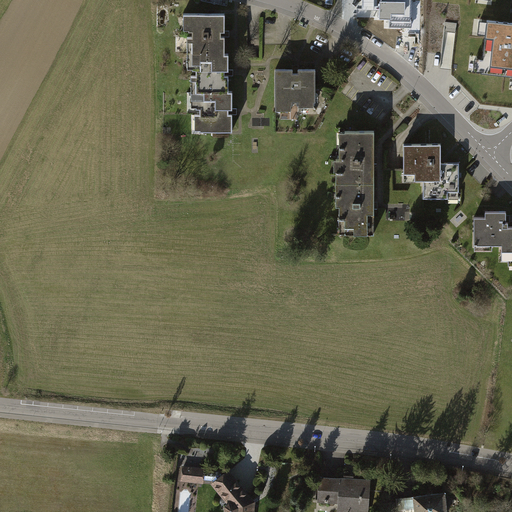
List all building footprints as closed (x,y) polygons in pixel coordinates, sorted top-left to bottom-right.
[(416,0),(378,0),(379,21),(387,21),(387,29),(416,30),(416,0)] [(227,19),(184,19),(185,74),(228,74),(227,63),(227,37),(227,19)] [(511,24),(479,20),(477,35),(486,37),(484,60),(475,59),(473,73),(511,77),(511,80),(511,86),(511,24)] [(293,69),(276,69),(275,111),(280,111),(280,105),(293,105),(293,102),(299,102),(299,107),(303,107),(303,102),(316,102),(316,69),(298,69),(298,70),(293,70),(293,69)] [(231,94),(191,95),(191,134),(232,134),(232,104),(231,94)] [(375,134),(339,133),(337,234),(374,235),(374,202),(375,157),(375,134)] [(438,141),(401,141),(402,179),(421,179),(421,197),(458,197),(457,161),(443,161),(438,161),(438,141)] [(485,216),(474,216),(474,243),(502,243),(502,250),(511,249),(511,225),(508,225),(508,221),(506,220),(506,210),(485,210),(485,216)] [(205,472),(182,470),(181,485),(204,486),(205,472)] [(256,511),(257,506),(231,471),(212,487),(232,511),(231,511),(256,511)] [(370,511),(373,482),(323,479),(320,511),(334,511),(370,511)] [(449,511),(447,496),(416,499),(417,511),(449,511)]
